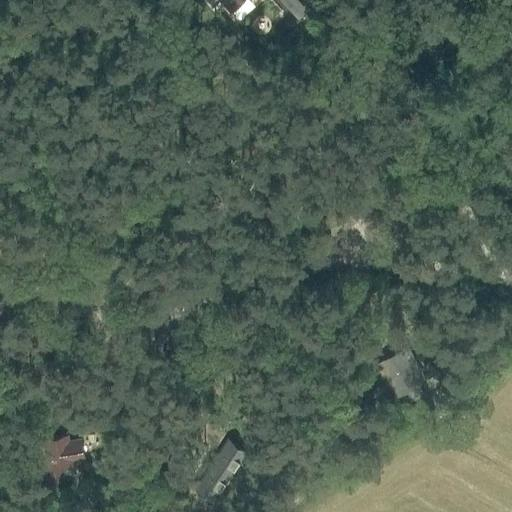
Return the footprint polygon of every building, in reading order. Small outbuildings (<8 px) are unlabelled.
[(205,0),(216,11),(224,4),(229,9),(238,0),(205,0)] [(300,2),(297,0),(281,0),(291,10),(300,2)] [(445,23),(426,19),(420,46),(440,50),(445,23)] [(427,381),(408,346),(378,362),(397,397),(427,381)] [(69,439),(68,435),(50,438),(51,449),(46,450),(49,474),(58,472),(57,468),(73,466),(72,460),(85,458),(81,437),(69,439)] [(230,438),(197,486),(215,498),(248,450),(230,438)] [(48,495),(34,495),(33,506),(47,507),(48,495)]
